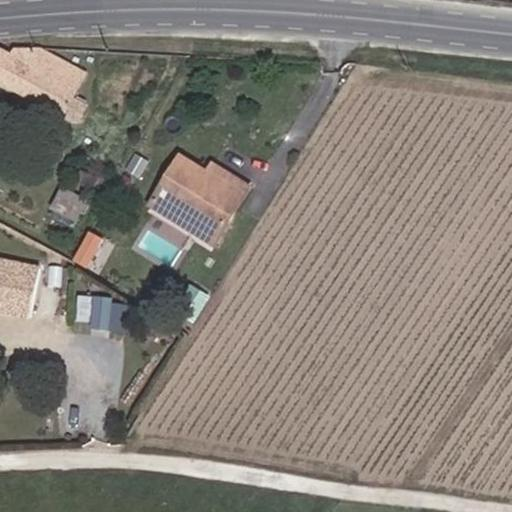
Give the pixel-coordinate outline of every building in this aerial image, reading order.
[(21,44),(17,49),(8,45),(0,58),(0,74),(85,121),(92,109),(73,99),(90,69),(47,48),(21,44)] [(214,219),(203,236),(218,246),(252,191),(236,181),(231,189),(211,176),(183,159),(160,198),(176,208),(181,199),(214,219)] [(69,186),(51,212),(74,228),(92,202),(69,186)] [(176,208),(160,198),(154,207),(203,236),(214,219),(181,199),(176,208)] [(0,264),(0,310),(36,317),(44,272),(0,264)] [(197,322),(211,299),(195,290),(181,313),(197,322)] [(129,328),(131,300),(82,296),(79,324),(129,328)]
